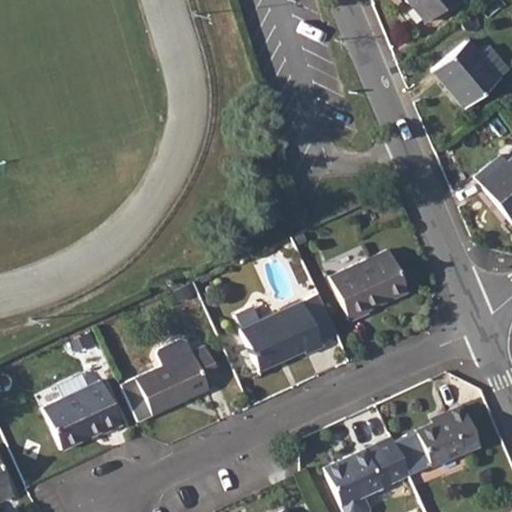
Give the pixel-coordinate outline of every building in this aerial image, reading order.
[(405,0),(423,20),(448,0),(405,0)] [(464,39),(429,69),(461,107),(507,67),(487,45),(477,54),(464,39)] [(511,153),(503,161),(508,167),(511,163),(511,153)] [(511,163),(508,167),(503,161),(498,154),(471,177),(511,224),(511,223),(511,163)] [(387,249),(327,276),(336,295),(347,319),(366,311),(365,309),(405,290),(387,249)] [(299,301),(238,328),(258,371),(304,349),(306,353),(320,347),(318,342),(304,311),(299,301)] [(304,311),(318,342),(336,334),(323,303),(304,311)] [(159,365),(132,377),(149,414),(206,388),(203,383),(217,378),(202,345),(187,352),(182,341),(177,339),(156,348),(154,354),(159,365)] [(59,397),(39,405),(58,448),(98,429),(100,431),(118,423),(98,379),(85,385),(79,372),(53,383),(59,397)] [(445,416),(412,430),(427,465),(476,443),(460,406),(444,412),(445,416)] [(407,473),(389,437),(321,469),(338,505),(340,511),(366,511),(367,510),(360,495),(407,473)] [(0,470),(0,499),(11,495),(0,470)]
